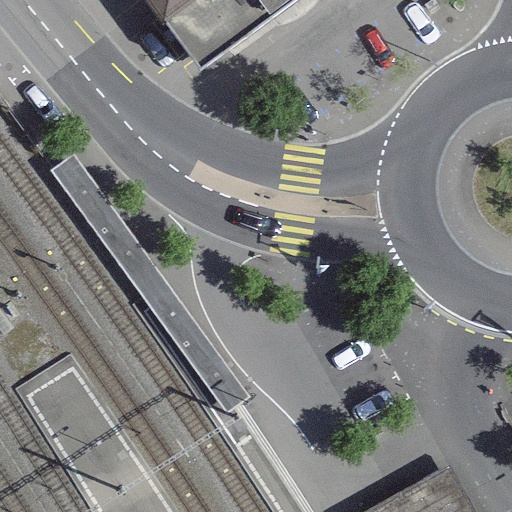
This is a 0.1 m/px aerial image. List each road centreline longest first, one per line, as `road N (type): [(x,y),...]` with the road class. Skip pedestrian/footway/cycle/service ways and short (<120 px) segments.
road 1 (primary): [(179,162),(230,211),(298,234),(394,244),(434,260)]
road 2 (primary): [(421,129),(348,167),(308,172),(179,162)]
road 3 (primary): [(179,162),(150,144),(26,0)]
road 4 (primary): [(421,129),(408,173),(412,219),(434,260)]
